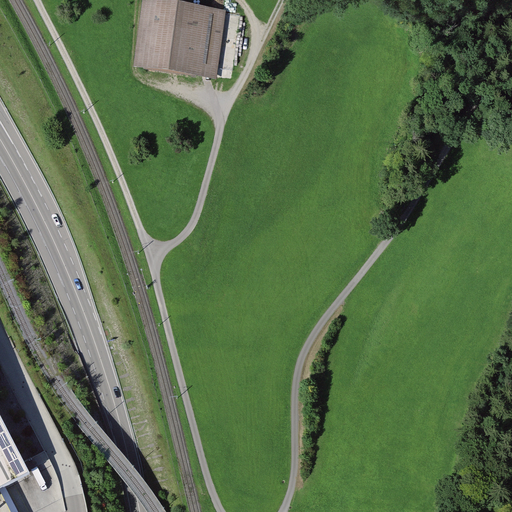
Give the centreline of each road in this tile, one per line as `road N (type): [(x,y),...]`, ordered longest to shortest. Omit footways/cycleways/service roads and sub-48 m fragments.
road 1 (unclassified): [(38,0),(148,252),(222,511)]
road 2 (track): [(281,511),(303,356),(511,55)]
road 3 (track): [(148,252),(178,241),(195,218),(225,110),(281,0)]
road 4 (trunk): [(49,231),(89,324),(140,511)]
